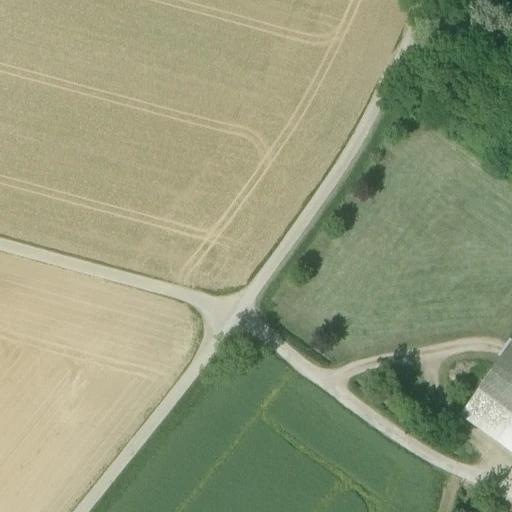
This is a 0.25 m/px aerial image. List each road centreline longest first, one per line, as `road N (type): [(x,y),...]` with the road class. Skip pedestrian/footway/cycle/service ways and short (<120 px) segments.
road 1 (track): [(511,471),(449,466),(238,312)]
road 2 (track): [(0,243),(238,312)]
road 3 (track): [(336,383),(366,364),(477,341),(496,347)]
